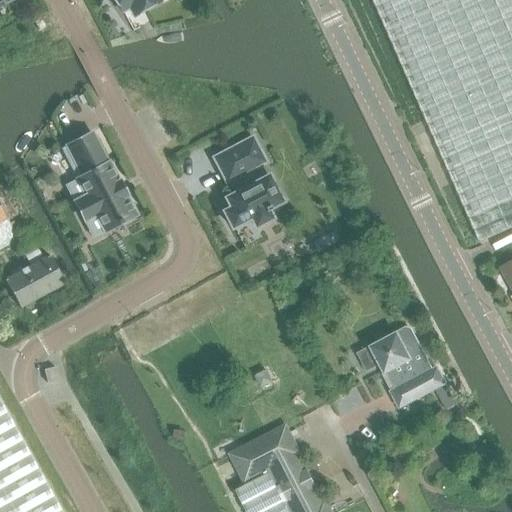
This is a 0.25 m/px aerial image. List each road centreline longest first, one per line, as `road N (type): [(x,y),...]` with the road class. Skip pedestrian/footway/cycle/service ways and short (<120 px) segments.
road 1 (residential): [(22,369),(41,346),(174,271),(185,246),(59,0)]
road 2 (tertiary): [(511,374),(322,0)]
road 3 (unclassified): [(91,511),(24,396),(22,369)]
